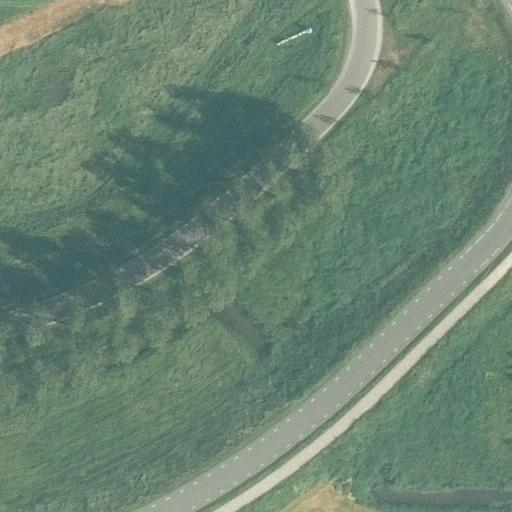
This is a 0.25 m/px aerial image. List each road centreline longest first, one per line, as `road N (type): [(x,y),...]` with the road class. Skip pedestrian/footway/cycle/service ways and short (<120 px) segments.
road 1 (tertiary): [(0,325),(126,276),(245,190),(344,95),(361,60),(364,0)]
road 2 (tertiary): [(166,511),(243,466),(329,398),(511,215)]
